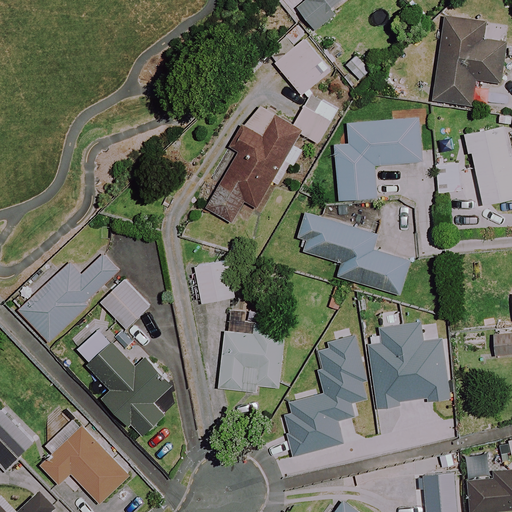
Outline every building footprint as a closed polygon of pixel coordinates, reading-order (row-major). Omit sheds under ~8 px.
[(306,0),(299,7),(316,26),(346,0),(306,0)] [(486,22),(448,16),(437,100),(474,105),(478,79),(503,82),(508,43),(483,39),(486,22)] [(333,71),(299,29),(270,52),(304,94),(333,71)] [(260,207),(286,161),(295,166),(304,150),(295,145),(302,132),(322,143),(341,109),(324,99),(317,111),(307,106),(296,125),(279,115),(267,137),(246,126),(233,149),(242,154),(211,208),(236,222),(248,200),(260,207)] [(343,200),(381,196),(379,178),(398,176),(397,163),(425,160),(421,118),(351,124),(353,144),(338,145),(343,200)] [(511,145),(508,126),(465,134),(469,154),(476,153),(486,205),(511,199),(511,145)] [(464,190),(462,163),(439,164),(441,192),(464,190)] [(382,233),(309,212),(299,249),(344,262),(340,276),(404,294),(414,260),(377,249),(382,233)] [(223,236),(206,232),(202,246),(219,251),(223,236)] [(121,269),(103,250),(81,271),(73,262),(50,284),(53,287),(26,312),(52,341),(91,305),(87,301),(121,269)] [(237,297),(231,260),(199,266),(205,302),(237,297)] [(153,305),(127,278),(103,301),(128,328),(153,305)] [(429,400),(453,396),(444,336),(425,338),(423,319),(380,325),(382,340),(369,342),(378,407),(401,403),(401,400),(429,396),(429,400)] [(289,328),(257,324),(256,333),(227,330),(222,387),(259,391),(260,385),(283,387),(289,328)] [(369,379),(357,332),(329,339),(331,345),(320,348),(324,366),(319,367),(325,390),(291,399),(294,410),(285,412),(290,431),(288,431),(294,454),(345,441),(339,419),(357,414),(353,401),(369,397),(365,380),(369,379)] [(511,353),(511,333),(496,335),(497,354),(511,353)] [(140,368),(114,342),(92,365),(115,388),(106,398),(146,437),(167,415),(158,406),(176,387),(148,359),(140,368)] [(38,445),(18,423),(25,417),(11,401),(0,410),(0,461),(8,471),(38,445)] [(133,475),(86,427),(45,467),(61,483),(73,472),(104,504),(133,475)] [(482,511),(511,509),(511,470),(494,472),(495,477),(470,479),(473,511),(482,511)] [(459,511),(461,510),(437,492),(420,511),(459,511)] [(50,511),(36,497),(20,511),(13,511),(0,497),(0,511),(50,511)] [(362,511),(345,500),(337,511),(362,511)]
